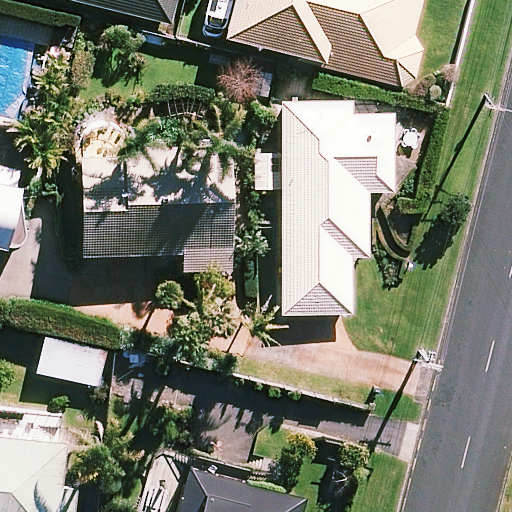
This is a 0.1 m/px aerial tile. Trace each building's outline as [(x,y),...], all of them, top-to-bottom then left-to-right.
[(82,0),(165,20),(170,0),(82,0)] [(224,0),(215,29),(408,87),(433,0),(224,0)] [(344,106),(344,97),(275,98),(277,311),(347,310),(346,253),(363,253),(362,188),(388,188),(387,105),(344,106)] [(220,139),(69,141),(70,248),(176,247),(177,266),(221,266),(220,139)] [(0,180),(0,241),(15,245),(27,188),(0,180)] [(101,347),(39,334),(32,370),(94,383),(101,347)] [(55,482),(61,410),(0,405),(0,511),(50,511),(51,507),(69,509),(71,483),(55,482)] [(291,511),(297,492),(179,460),(164,511),(291,511)]
